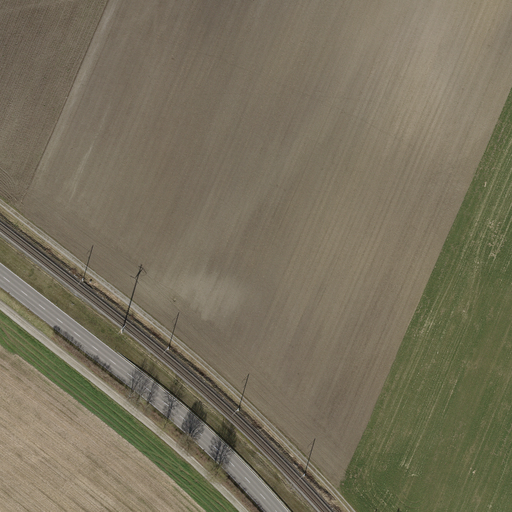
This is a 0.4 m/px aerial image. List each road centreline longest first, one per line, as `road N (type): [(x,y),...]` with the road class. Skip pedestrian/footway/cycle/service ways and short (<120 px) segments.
road 1 (track): [(0,201),(203,362),(352,511)]
road 2 (secondary): [(0,274),(182,417),(276,511)]
road 3 (track): [(0,302),(117,393),(243,511)]
